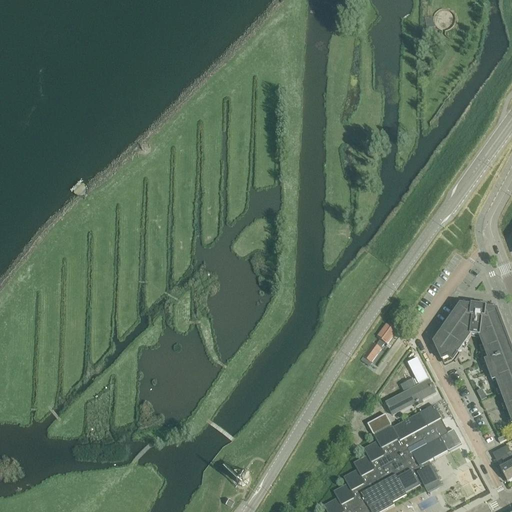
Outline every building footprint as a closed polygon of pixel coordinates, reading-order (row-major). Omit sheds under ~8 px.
[(496,382),(501,396),(511,423),(511,350),(496,307),(479,305),(463,303),(435,344),(442,361),(448,359),(454,362),(465,346),(472,337),(476,337),(479,338),(488,361),(485,362),(493,383),(496,382)] [(363,358),(361,361),(369,367),(371,364),(381,350),(385,345),(387,346),(396,332),(393,330),(397,323),(392,319),(387,326),(378,339),(380,341),(376,347),(373,344),(363,358)] [(405,395),(386,405),(393,417),(414,407),(415,409),(424,405),(422,402),(436,395),(429,382),(429,383),(428,381),(429,381),(419,362),(409,367),(416,381),(414,382),(414,381),(402,387),(405,395)] [(326,511),(387,511),(394,508),(393,505),(407,498),(406,495),(423,485),(425,489),(439,482),(440,481),(430,464),(434,461),(444,456),(448,453),(462,446),(461,444),(455,433),(454,432),(449,435),(439,417),(435,410),(434,408),(426,412),(394,429),(393,430),(392,427),(386,416),(377,421),(368,426),(371,431),(377,444),(364,451),(368,458),(354,465),(358,472),(344,479),(348,486),(334,494),(338,501),(324,508),(326,511)] [(503,450),(511,466),(511,455),(511,454),(507,448),(503,450)] [(507,484),(511,481),(511,466),(503,450),(493,456),(496,462),(501,459),(505,467),(500,469),(507,484)] [(237,484),(239,486),(241,487),(243,487),(246,487),(247,485),(249,483),(249,481),(249,478),(247,476),(245,475),(243,474),(241,475),(239,476),(237,477),(236,480),(236,482),(237,484)] [(439,482),(425,489),(428,494),(442,487),(439,482)] [(234,505),(229,501),(225,506),(231,510),(234,505)]
